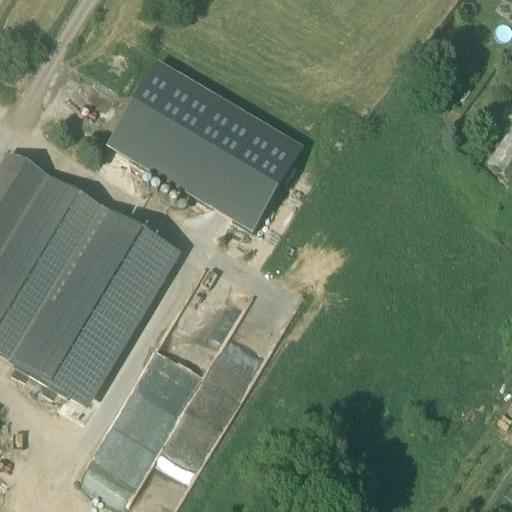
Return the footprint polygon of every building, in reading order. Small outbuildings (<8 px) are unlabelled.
[(300,155),(157,71),(109,152),(251,236),(300,155)] [(456,79),(445,94),(457,103),(469,88),(456,79)] [(8,159),(0,172),(0,253),(45,179),(8,159)] [(0,253),(0,361),(8,366),(100,212),(45,179),(0,253)] [(8,366),(7,368),(86,415),(179,259),(100,212),(8,366)] [(212,420),(225,428),(286,320),(248,299),(202,383),(213,389),(206,400),(219,407),(212,420)]
